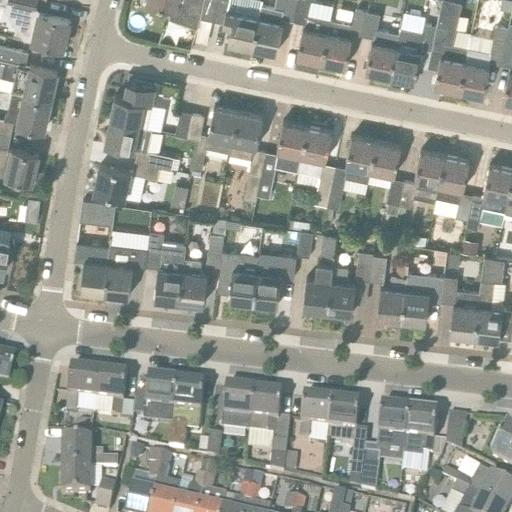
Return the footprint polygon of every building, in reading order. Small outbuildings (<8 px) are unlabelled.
[(0,0),(0,4),(1,4),(22,9),(21,14),(25,22),(16,27),(24,40),(32,42),(63,49),(69,20),(39,13),(35,12),(37,0),(0,0)] [(146,0),(173,10),(171,17),(198,26),(200,18),(203,0),(146,0)] [(203,0),(200,18),(201,18),(210,20),(214,0),(203,0)] [(214,0),(210,20),(211,20),(212,21),(223,23),(222,24),(231,25),(227,42),(252,47),(260,8),(261,5),(262,0),(259,0),(214,0)] [(260,8),(252,47),(277,52),(283,23),(282,23),(282,19),(293,22),(297,0),(285,0),(283,10),(274,8),(261,5),(260,8)] [(297,0),(293,22),(305,24),(304,27),(302,26),(296,56),(297,56),(321,62),(330,20),(330,19),(308,15),(311,1),(310,0),(297,0)] [(437,25),(431,50),(441,53),(441,55),(440,55),(437,70),(434,85),(459,90),(468,48),(452,45),(455,29),(461,2),(450,0),(441,0),(439,12),(440,12),(437,25)] [(330,20),(321,62),(345,66),(352,37),(352,34),(363,36),(368,12),(355,9),(352,25),(330,20)] [(368,12),(363,36),(373,39),(373,41),(371,41),(365,71),(390,76),(397,46),(399,34),(376,30),(380,14),(368,12)] [(397,46),(390,76),(414,81),(417,66),(421,51),(419,51),(420,48),(431,50),(437,25),(424,23),(422,32),(401,27),(399,34),(397,46)] [(507,32),(500,65),(511,67),(510,70),(509,70),(503,99),(511,101),(511,23),(509,23),(508,28),(507,32)] [(468,48),(459,90),(483,95),(489,66),(488,65),(489,63),(500,65),(507,32),(508,28),(507,28),(495,25),(492,39),(490,52),(468,48)] [(0,77),(14,81),(12,92),(51,100),(57,71),(31,65),(26,65),(29,53),(0,46),(0,77)] [(114,95),(109,120),(138,126),(138,127),(146,128),(155,88),(126,82),(123,97),(114,95)] [(0,132),(10,135),(13,122),(15,123),(44,130),(51,100),(12,92),(11,95),(7,113),(5,113),(3,119),(0,118),(0,132)] [(192,113),(186,137),(198,140),(197,146),(205,148),(230,153),(232,141),(238,111),(214,106),(207,135),(200,133),(204,115),(192,113)] [(180,110),(174,135),(186,137),(192,113),(181,110),(180,110)] [(230,153),(229,155),(251,159),(253,149),(256,150),(257,146),(263,117),(238,111),(232,141),(230,153)] [(104,145),(133,151),(133,150),(137,151),(135,162),(171,169),(173,157),(146,151),(151,129),(146,128),(138,127),(138,126),(109,120),(104,145)] [(283,121),(276,150),(301,155),(307,126),(283,121)] [(301,155),(297,171),(298,171),(320,176),(318,186),(314,204),(326,206),(329,191),(334,166),(324,164),(325,160),(332,131),(328,130),(307,126),(301,155)] [(0,132),(0,175),(4,176),(32,183),(39,154),(10,147),(10,149),(7,148),(10,135),(0,132)] [(334,166),(329,191),(342,193),(343,189),(345,178),(367,183),(370,170),(376,140),(352,135),(351,135),(345,164),(346,165),(346,168),(334,166)] [(376,140),(370,170),(393,175),(394,175),(401,145),(376,140)] [(251,159),(243,199),(256,201),(261,176),(267,152),(256,150),(253,149),(251,159)] [(403,180),(398,204),(406,206),(410,207),(413,193),(435,198),(436,198),(445,155),(421,150),(420,149),(414,179),(416,179),(415,183),(403,180)] [(267,152),(261,176),(273,179),(278,154),(267,152)] [(445,155),(436,198),(458,202),(455,217),(467,219),(472,195),(461,192),(462,189),(464,189),(470,160),(445,155)] [(194,160),(192,169),(200,171),(202,161),(194,160)] [(133,172),(132,174),(142,176),(157,179),(168,182),(171,169),(135,162),(133,172)] [(467,219),(466,227),(477,230),(479,222),(480,221),(483,207),(505,211),(511,176),(511,168),(489,164),(483,194),(484,194),(484,197),(472,195),(467,219)] [(100,165),(94,192),(124,198),(126,185),(140,187),(142,176),(132,174),(133,172),(129,171),(100,165)] [(389,187),(386,202),(389,203),(387,213),(396,215),(397,211),(398,205),(398,204),(403,180),(392,178),(391,178),(389,187)] [(28,198),(27,207),(39,208),(40,199),(28,198)] [(82,200),(79,222),(112,226),(114,205),(114,204),(82,200)] [(326,206),(322,221),(330,222),(333,208),(326,206)] [(174,216),(174,223),(178,227),(184,228),(185,218),(174,216)] [(214,219),(212,235),(224,236),(225,228),(226,221),(214,219)] [(288,220),(287,229),(298,230),(309,232),(311,223),(288,220)] [(241,225),(241,223),(226,221),(225,228),(240,231),(241,225)] [(146,260),(145,267),(157,268),(154,298),(179,301),(184,258),(185,245),(175,244),(162,242),(163,232),(149,230),(149,232),(147,248),(146,260)] [(298,230),(295,256),(309,258),(313,232),(309,232),(298,230)] [(210,234),(206,266),(220,267),(222,251),(222,245),(224,236),(212,235),(210,234)] [(306,277),(302,308),(327,311),(332,265),(336,236),(323,234),(319,262),(317,262),(315,278),(306,277)] [(412,235),(411,244),(424,247),(426,238),(412,235)] [(0,240),(0,273),(3,274),(9,242),(0,240)] [(463,240),(460,252),(475,255),(478,243),(463,240)] [(76,244),(74,258),(76,258),(83,259),(80,290),(105,293),(108,262),(110,245),(76,242),(76,244)] [(108,262),(105,293),(129,295),(131,282),(133,265),(145,267),(146,260),(147,248),(110,244),(110,245),(108,262)] [(257,271),(253,302),(278,305),(282,274),(271,273),(274,246),(260,245),(259,255),(258,255),(258,260),(257,271)] [(220,267),(217,292),(229,293),(229,299),(253,302),(257,271),(258,260),(258,255),(222,251),(220,267)] [(358,251),(355,280),(369,281),(370,281),(372,255),(373,253),(358,251)] [(449,253),(448,266),(459,267),(460,255),(449,253)] [(372,255),(370,281),(383,283),(386,257),(372,255)] [(478,306),(474,336),(499,339),(499,338),(502,309),(491,307),(494,282),(500,283),(504,260),(484,257),(482,268),(479,292),(478,306)] [(184,258),(179,301),(203,304),(207,274),(200,273),(201,260),(184,258)] [(380,286),(376,317),(401,320),(405,289),(406,278),(408,264),(397,262),(396,275),(391,274),(390,287),(380,286)] [(332,265),(327,311),(352,314),(353,304),(355,283),(346,282),(348,267),(332,265)] [(405,289),(401,320),(426,323),(429,292),(428,292),(405,289)] [(453,303),(449,333),(474,336),(478,306),(479,292),(456,289),(454,289),(453,303)] [(0,381),(6,383),(12,359),(0,356),(0,381)] [(68,396),(66,410),(76,411),(78,397),(91,399),(95,399),(99,371),(71,368),(71,367),(68,396)] [(99,371),(95,399),(113,401),(111,416),(120,417),(132,419),(132,413),(134,404),(123,402),(127,374),(99,371)] [(134,404),(132,413),(143,415),(143,420),(170,424),(176,380),(149,377),(148,377),(146,396),(135,396),(134,404)] [(170,424),(168,447),(183,449),(185,430),(198,432),(200,417),(201,412),(204,384),(176,380),(170,424)] [(223,415),(221,428),(249,432),(254,390),(226,386),(223,415)] [(254,390),(249,432),(273,435),(271,451),(269,469),(283,471),(283,470),(285,453),(289,418),(279,417),(282,393),(254,390)] [(300,424),(298,438),(309,439),(310,426),(328,429),(332,399),(304,396),(300,424)] [(328,429),(326,441),(354,445),(356,431),(360,402),(332,399),(328,429)] [(378,434),(377,448),(404,452),(409,408),(381,405),(378,433),(378,434)] [(404,452),(403,456),(422,458),(422,454),(432,454),(434,440),(434,439),(437,412),(437,411),(409,408),(404,452)] [(446,440),(446,444),(462,451),(466,415),(462,414),(449,413),(446,440)] [(76,422),(75,430),(90,432),(92,422),(80,420),(76,422)] [(495,432),(484,453),(511,467),(511,426),(506,424),(505,427),(501,435),(495,432)] [(209,433),(207,455),(219,457),(221,435),(209,433)] [(118,458),(90,458),(91,440),(91,439),(62,439),(62,441),(62,467),(90,467),(117,468),(118,458)] [(354,445),(351,467),(362,469),(364,452),(365,446),(354,445)] [(151,463),(147,477),(157,480),(163,454),(151,451),(148,463),(151,463)] [(362,469),(360,488),(367,490),(376,491),(380,454),(364,452),(362,469)] [(285,453),(283,470),(296,473),(297,455),(285,453)] [(154,492),(149,511),(173,511),(177,497),(168,495),(171,483),(167,482),(173,456),(163,454),(157,480),(154,492)] [(177,497),(173,511),(197,511),(208,464),(204,463),(201,475),(196,474),(193,488),(180,485),(177,497)] [(208,464),(197,511),(221,511),(222,508),(225,496),(225,495),(211,492),(217,466),(208,464)] [(62,467),(61,495),(86,495),(90,495),(90,490),(90,470),(90,467),(62,467)] [(445,468),(441,476),(456,484),(456,483),(508,509),(509,507),(511,501),(511,484),(479,468),(472,482),(445,468)] [(432,472),(429,478),(438,483),(441,476),(432,472)] [(99,490),(95,508),(109,511),(115,485),(101,482),(99,490)] [(456,484),(452,492),(464,499),(458,511),(457,511),(506,511),(508,509),(456,483),(456,484)] [(222,508),(221,511),(244,511),(251,487),(243,485),(239,499),(234,498),(231,510),(222,508)] [(131,487),(125,511),(149,511),(154,492),(131,487)] [(251,487),(244,511),(268,511),(270,506),(257,502),(260,489),(251,487)] [(340,511),(341,508),(344,494),(335,492),(332,506),(330,511),(340,511)] [(341,508),(340,511),(350,511),(354,495),(345,493),(344,494),(341,508)] [(287,495),(283,510),(292,511),(296,498),(287,495)] [(302,511),(305,500),(296,498),(292,511),(302,511)]
